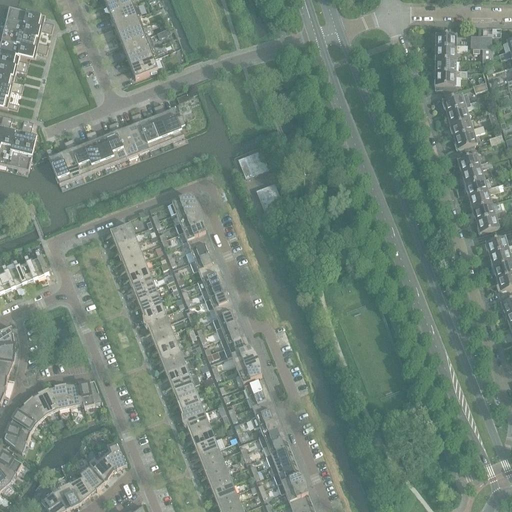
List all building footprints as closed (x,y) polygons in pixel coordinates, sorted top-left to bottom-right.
[(137,7),(133,9),(129,0),(125,0),(106,7),(110,18),(114,17),(137,7)] [(137,7),(114,17),(110,18),(115,29),(118,27),(142,18),(137,7)] [(7,21),(53,32),(54,27),(44,25),(46,19),(22,13),(9,10),(7,21)] [(142,18),(118,27),(115,29),(119,39),(144,29),(140,19),(142,18)] [(53,32),(7,21),(4,32),(40,40),(42,35),(52,37),(53,32)] [(150,39),(145,41),(142,31),(144,30),(144,29),(119,39),(123,50),(150,39)] [(159,42),(170,37),(171,37),(169,31),(168,32),(157,36),(159,42)] [(40,40),(4,32),(2,42),(48,53),(49,48),(39,46),(40,40)] [(436,51),(467,52),(467,49),(456,49),(456,38),(436,38),(436,51)] [(127,60),(131,59),(154,50),(150,39),(123,50),(127,60)] [(480,39),(473,39),(471,39),(470,52),(473,52),(479,52),(480,39)] [(491,40),(483,40),(483,44),(483,52),(491,52),(491,40)] [(2,42),(0,48),(0,53),(20,58),(35,62),(37,56),(47,58),(48,53),(2,42)] [(500,60),(511,56),(511,43),(507,44),(510,54),(499,58),(500,60)] [(154,50),(131,59),(127,60),(131,71),(158,60),(154,50)] [(436,64),(459,64),(456,64),(456,55),(467,55),(467,52),(436,51),(436,64)] [(0,64),(28,71),(29,66),(19,64),(20,58),(0,53),(0,64)] [(510,71),(511,70),(511,56),(500,60),(501,63),(511,60),(511,62),(511,69),(510,71)] [(159,61),(158,60),(131,71),(136,82),(151,76),(151,77),(157,76),(157,74),(158,73),(154,63),(159,61)] [(0,64),(0,75),(15,79),(17,73),(27,76),(28,71),(0,64)] [(459,64),(436,64),(436,76),(466,77),(466,74),(455,74),(456,65),(459,65),(459,64)] [(494,75),(491,67),(485,69),(488,77),(494,75)] [(0,75),(0,86),(23,92),(24,87),(14,85),(15,79),(0,75)] [(466,77),(436,76),(435,93),(441,93),(442,92),(444,98),(457,94),(455,90),(455,80),(466,80),(466,77)] [(0,86),(0,97),(10,100),(12,94),(22,97),(23,92),(0,86)] [(487,92),(486,86),(474,90),(475,96),(487,92)] [(0,109),(18,114),(19,108),(9,106),(10,100),(0,97),(0,109)] [(447,116),(476,108),(476,105),(470,106),(467,97),(462,99),(443,104),(447,116)] [(182,98),(177,100),(179,106),(185,104),(182,98)] [(158,108),(172,144),(184,139),(180,129),(185,127),(183,118),(176,119),(173,112),(166,115),(163,106),(158,108)] [(151,121),(151,122),(161,148),(172,144),(158,108),(154,110),(157,119),(151,121)] [(476,108),(447,116),(450,129),(473,122),(473,121),(469,122),(466,114),(477,110),(476,108)] [(161,148),(151,122),(151,121),(144,124),(141,115),(136,117),(150,153),(161,148)] [(128,130),(128,131),(139,157),(150,153),(136,117),(131,119),(135,127),(128,130)] [(8,120),(0,152),(0,166),(7,168),(16,132),(10,131),(13,121),(8,120)] [(473,122),(450,129),(454,141),(484,132),(483,129),(472,132),(470,123),(473,122)] [(16,132),(7,168),(18,171),(29,125),(24,124),(21,133),(16,132)] [(139,157),(128,131),(128,130),(122,132),(118,124),(113,126),(128,161),(139,157)] [(29,125),(18,171),(29,174),(38,137),(31,136),(34,126),(29,125)] [(105,139),(106,140),(116,166),(128,161),(113,126),(109,128),(112,136),(105,139)] [(484,132),(454,141),(458,153),(477,147),(474,138),(485,135),(484,132)] [(116,166),(106,140),(105,139),(99,141),(96,133),(91,135),(105,170),(116,166)] [(503,144),(500,134),(496,135),(497,139),(489,142),(491,148),(503,144)] [(83,148),(94,175),(105,170),(91,135),(86,136),(90,145),(83,148)] [(94,175),(83,148),(77,150),(73,142),(69,143),(83,179),(94,175)] [(61,156),(61,157),(72,183),(83,179),(69,143),(64,145),(67,154),(61,156)] [(72,183),(61,157),(61,156),(54,159),(51,150),(46,152),(56,179),(55,179),(57,184),(58,184),(60,188),(72,183)] [(261,156),(246,161),(246,160),(239,163),(247,182),(253,179),(253,178),(268,173),(261,156)] [(462,176),(491,167),(490,164),(480,168),(477,158),(458,163),(462,176)] [(491,167),(462,176),(465,188),(488,181),(484,182),(481,173),(492,170),(491,167)] [(469,201),(498,191),(498,188),(491,191),(490,187),(486,188),(484,183),(488,182),(488,181),(465,188),(469,201)] [(282,209),(274,188),(258,195),(266,216),(282,209)] [(498,191),(469,201),(473,213),(495,206),(491,207),(488,198),(499,194),(498,191)] [(191,199),(168,208),(172,218),(176,217),(198,208),(196,206),(194,204),(191,200),(191,199)] [(495,206),(473,213),(476,225),(506,216),(505,213),(494,216),(491,207),(496,206),(495,206)] [(180,226),(202,217),(201,215),(200,213),(199,210),(198,208),(176,217),(180,226)] [(141,221),(149,218),(147,213),(139,216),(141,221)] [(506,216),(476,225),(480,237),(499,231),(496,222),(507,219),(506,216)] [(179,237),(202,228),(205,227),(205,225),(204,221),(202,217),(180,226),(175,228),(179,237)] [(187,245),(206,238),(206,235),(206,233),(206,230),(205,227),(202,228),(179,237),(183,247),(187,245)] [(116,244),(134,237),(131,228),(110,235),(114,245),(116,244)] [(134,237),(116,244),(114,245),(118,254),(138,246),(134,237)] [(191,255),(211,247),(211,245),(210,244),(209,243),(208,242),(207,241),(206,238),(187,245),(191,255)] [(489,258),(511,251),(511,248),(507,250),(505,240),(486,246),(489,258)] [(123,262),(141,255),(138,246),(118,254),(121,263),(123,262)] [(195,264),(213,257),(212,253),(212,252),(212,251),(212,249),(212,248),(211,247),(191,255),(195,264)] [(164,256),(161,250),(156,252),(158,259),(164,256)] [(511,251),(489,258),(493,270),(511,264),(509,255),(511,254),(511,251)] [(31,265),(38,282),(49,277),(42,260),(39,253),(35,254),(38,262),(31,265)] [(141,255),(123,262),(121,263),(125,272),(126,271),(145,264),(141,255)] [(213,257),(195,264),(190,266),(194,275),(199,273),(219,266),(218,265),(217,263),(217,262),(216,261),(215,260),(213,257)] [(38,282),(31,265),(28,258),(24,259),(27,266),(20,270),(27,286),(38,282)] [(27,286),(20,270),(17,262),(13,264),(16,271),(9,274),(16,291),(27,286)] [(145,264),(126,271),(125,272),(128,281),(130,280),(148,273),(145,264)] [(511,264),(493,270),(497,283),(511,277),(511,264)] [(202,283),(221,276),(220,272),(220,271),(220,270),(219,268),(219,267),(219,266),(199,273),(202,283)] [(16,291),(9,274),(6,267),(2,268),(5,276),(0,277),(0,284),(5,295),(16,291)] [(148,273),(130,280),(128,281),(132,290),(133,289),(152,282),(148,273)] [(201,294),(226,285),(226,283),(225,282),(224,281),(223,280),(222,279),(221,276),(202,283),(198,285),(201,294)] [(511,277),(497,283),(501,295),(511,291),(511,277)] [(152,282),(133,289),(132,290),(135,298),(137,298),(155,291),(152,282)] [(205,304),(228,295),(227,291),(227,290),(227,289),(227,287),(227,286),(226,285),(201,294),(205,304)] [(155,291),(137,298),(135,298),(139,307),(140,307),(159,299),(155,291)] [(228,295),(205,304),(209,313),(214,312),(234,304),(233,303),(232,302),(232,300),(230,299),(228,295)] [(159,299),(140,307),(139,307),(142,316),(144,316),(162,308),(159,299)] [(506,319),(511,316),(511,302),(511,303),(501,307),(506,319)] [(217,321),(232,316),(236,314),(235,311),(235,309),(235,308),(234,307),(234,305),(234,304),(214,312),(217,321)] [(162,308),(144,316),(142,316),(144,321),(143,321),(143,322),(143,323),(144,324),(144,325),(144,326),(166,317),(162,308)] [(216,333),(232,327),(241,323),(241,322),(240,321),(239,319),(238,318),(237,317),(236,314),(232,316),(217,321),(213,323),(216,333)] [(166,317),(144,326),(145,327),(145,328),(146,330),(147,330),(148,330),(149,335),(151,334),(170,327),(166,317)] [(220,342),(232,338),(243,333),(242,330),(242,328),(242,327),(242,326),(242,324),(241,323),(232,327),(216,333),(220,342)] [(170,327),(151,334),(149,335),(153,343),(155,343),(173,335),(170,327)] [(0,350),(15,348),(14,338),(13,338),(12,331),(12,330),(0,335),(0,350)] [(224,352),(232,349),(249,342),(248,341),(247,340),(247,338),(246,337),(245,336),(243,333),(232,338),(220,342),(224,352)] [(173,335),(155,343),(153,343),(156,352),(158,352),(177,344),(173,335)] [(249,342),(232,349),(224,352),(228,361),(232,359),(251,352),(250,349),(250,347),(250,346),(249,345),(249,343),(249,342)] [(177,344),(158,352),(156,352),(160,361),(162,361),(180,353),(177,344)] [(15,348),(0,350),(0,364),(14,366),(15,356),(14,356),(15,349),(15,348)] [(255,358),(254,356),(253,355),(251,352),(232,359),(236,369),(257,360),(256,359),(255,358)] [(180,353),(162,361),(160,361),(163,370),(165,370),(184,362),(180,353)] [(257,360),(236,369),(240,378),(261,370),(260,368),(259,365),(258,363),(257,360)] [(184,362),(165,370),(163,370),(167,379),(169,379),(187,371),(184,362)] [(0,364),(0,379),(8,380),(13,367),(14,367),(14,366),(0,364)] [(261,370),(240,378),(236,380),(240,390),(262,381),(262,379),(262,377),(262,375),(262,373),(261,372),(261,370)] [(187,371),(169,379),(167,379),(170,388),(172,387),(191,380),(187,371)] [(191,380),(172,387),(170,388),(174,397),(176,396),(194,389),(200,387),(199,386),(200,386),(197,378),(196,378),(191,380)] [(0,395),(5,398),(5,397),(6,391),(7,391),(8,380),(0,379),(0,395)] [(249,401),(267,394),(266,390),(266,389),(266,387),(265,386),(264,385),(263,384),(245,391),(249,401)] [(84,408),(84,411),(95,409),(102,406),(102,407),(103,407),(95,386),(80,389),(84,408)] [(70,410),(66,388),(55,390),(55,391),(49,392),(48,392),(58,413),(70,410)] [(70,410),(84,408),(80,389),(66,388),(70,410)] [(194,389),(176,396),(174,397),(178,406),(179,405),(198,398),(194,389)] [(58,413),(48,392),(38,397),(39,398),(33,401),(32,401),(47,418),(58,413)] [(252,411),(271,403),(270,400),(270,398),(270,397),(269,395),(268,394),(267,394),(249,401),(252,411)] [(198,398),(179,405),(178,406),(181,415),(183,414),(201,407),(198,398)] [(47,418),(32,401),(24,408),(25,409),(20,413),(19,413),(19,414),(38,426),(47,418)] [(271,403),(252,411),(256,420),(275,413),(273,409),(274,408),(274,406),(273,405),(271,404),(271,403)] [(201,407),(183,414),(181,415),(183,419),(182,420),(182,421),(182,422),(182,423),(183,425),(205,416),(201,407)] [(275,413),(256,420),(260,430),(278,422),(277,419),(278,417),(277,415),(276,414),(275,413)] [(10,429),(31,437),(38,426),(19,414),(13,423),(14,423),(10,429)] [(205,416),(183,425),(183,426),(184,427),(185,428),(186,429),(188,433),(190,432),(208,425),(205,416)] [(230,427),(227,418),(222,420),(226,429),(230,427)] [(278,422),(260,430),(264,439),(282,432),(281,428),(281,427),(281,425),(280,424),(279,423),(278,422)] [(208,425),(190,432),(188,433),(192,442),(193,441),(212,434),(208,425)] [(31,437),(10,429),(5,443),(23,457),(23,456),(27,446),(28,447),(31,437)] [(282,432),(264,439),(267,449),(286,441),(285,438),(285,436),(285,434),(284,433),(282,432)] [(212,434),(193,441),(192,442),(195,451),(197,450),(215,443),(212,434)] [(286,441),(267,449),(263,450),(267,460),(271,458),(290,451),(288,447),(289,446),(289,444),(288,443),(286,442),(286,441)] [(215,443),(197,450),(195,451),(199,460),(200,459),(219,452),(215,443)] [(101,460),(114,474),(127,469),(119,448),(109,452),(109,453),(99,457),(98,457),(101,460)] [(290,451),(271,458),(275,468),(293,460),(292,457),(293,455),(292,453),(291,452),(290,451)] [(219,452),(200,459),(199,460),(202,469),(204,468),(222,461),(219,452)] [(0,461),(0,474),(10,487),(11,486),(16,477),(17,478),(23,468),(13,462),(9,460),(3,457),(0,461)] [(90,470),(105,487),(106,486),(114,474),(101,460),(90,470)] [(293,460),(275,468),(279,477),(297,470),(296,466),(296,465),(296,463),(295,462),(294,461),(293,460)] [(222,461),(204,468),(202,469),(206,478),(207,477),(226,470),(222,461)] [(105,487),(90,470),(81,478),(82,481),(83,481),(91,498),(97,493),(97,494),(105,487)] [(226,470),(207,477),(206,478),(209,487),(211,486),(229,479),(226,470)] [(297,470),(279,477),(274,479),(278,488),(282,487),(301,479),(300,478),(300,476),(300,474),(300,472),(299,471),(297,470)] [(0,493),(1,495),(10,487),(0,474),(0,493)] [(229,479),(211,486),(209,487),(213,496),(233,488),(229,479)] [(301,479),(282,487),(278,488),(281,498),(286,496),(307,488),(306,486),(306,485),(305,483),(304,482),(302,480),(301,479)] [(70,487),(80,508),(91,498),(83,481),(82,481),(70,487)] [(53,496),(65,511),(70,511),(80,508),(70,487),(60,492),(61,493),(54,496),(54,495),(53,496)] [(216,504),(232,498),(236,497),(233,488),(213,496),(216,504)] [(307,488),(286,496),(290,506),(309,498),(309,497),(309,495),(308,493),(308,491),(308,490),(307,488)] [(36,496),(31,503),(34,505),(39,499),(36,496)] [(65,511),(53,496),(42,504),(47,511),(65,511)] [(219,511),(223,511),(232,509),(240,506),(236,497),(232,498),(216,504),(219,511)] [(309,498),(290,506),(292,511),(301,511),(312,508),(312,507),(312,506),(312,504),(311,503),(310,502),(309,499),(309,498)]
